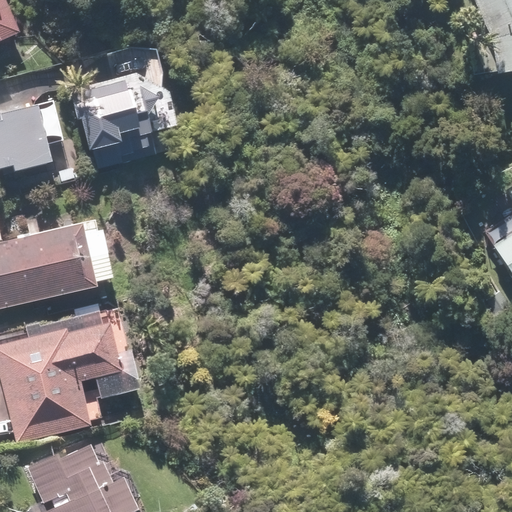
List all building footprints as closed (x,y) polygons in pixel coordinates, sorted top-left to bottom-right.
[(0,0),(0,41),(24,31),(10,0),(0,0)] [(511,0),(474,0),(494,43),(499,72),(511,69),(511,0)] [(147,78),(89,89),(90,98),(72,101),(75,119),(85,118),(94,167),(126,162),(125,154),(138,152),(139,156),(161,153),(153,109),(160,108),(157,90),(149,91),(147,78)] [(56,100),(0,116),(0,167),(14,163),(17,170),(54,160),(48,140),(66,135),(56,100)] [(511,183),(506,187),(511,196),(511,231),(495,243),(511,268),(511,183)] [(0,216),(0,308),(100,287),(99,280),(117,276),(104,216),(5,237),(0,216)] [(103,322),(0,344),(0,371),(15,442),(93,425),(91,418),(103,415),(100,399),(148,388),(139,346),(123,350),(119,333),(124,332),(119,308),(101,312),(103,322)] [(41,511),(125,511),(142,505),(128,471),(114,476),(106,457),(102,458),(95,442),(65,455),(62,449),(28,463),(43,500),(53,496),(57,506),(41,511)]
